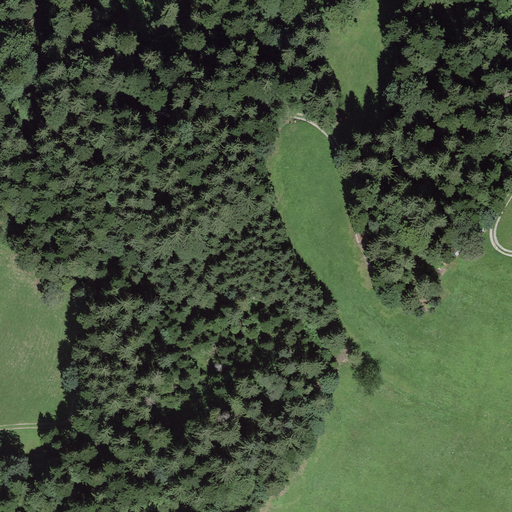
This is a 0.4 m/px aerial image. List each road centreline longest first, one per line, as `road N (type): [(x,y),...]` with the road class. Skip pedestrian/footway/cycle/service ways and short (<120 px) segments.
road 1 (track): [(511,92),(376,185),(354,183),(321,125),(289,114),(230,110),(177,121),(135,106),(118,116),(108,140),(74,409),(80,430),(191,511)]
road 2 (track): [(420,401),(362,362),(328,293),(328,236),(354,183)]
